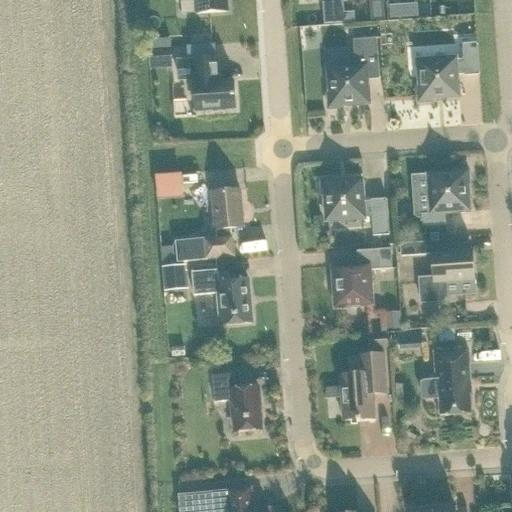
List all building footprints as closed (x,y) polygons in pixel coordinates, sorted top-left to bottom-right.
[(194,0),(195,16),(228,14),(226,0),(194,0)] [(390,19),(402,18),(401,5),(389,6),(390,19)] [(354,23),(353,13),(343,14),(344,24),(354,23)] [(343,14),(333,14),(334,25),(344,24),(343,14)] [(169,39),(159,40),(160,50),(170,49),(169,39)] [(367,81),(379,80),(376,39),(353,41),(354,66),(327,68),(329,94),(326,95),(327,110),(343,109),(342,106),(369,104),(367,81)] [(432,100),(459,98),(457,76),(464,75),(464,76),(479,75),(476,43),(462,44),(463,58),(417,62),(419,88),(416,88),(417,103),(432,102),(432,100)] [(171,52),(148,53),(149,59),(161,58),(161,70),(172,69),(171,52)] [(194,114),(236,111),(234,81),(219,82),(217,58),(175,61),(177,83),(192,82),(194,114)] [(444,214),(469,212),(467,186),(469,185),(468,170),(453,171),(453,174),(427,175),(430,214),(420,215),(421,227),(445,226),(444,214)] [(158,177),(159,200),(185,199),(184,175),(158,177)] [(323,196),(325,222),(364,219),(364,218),(371,217),(372,236),(388,235),(386,199),(370,201),(370,202),(363,203),(361,180),(335,182),(335,180),(320,181),(321,196),(323,196)] [(206,259),(234,257),(232,238),(231,238),(230,229),(243,228),(239,190),(211,193),(215,230),(216,239),(204,240),(206,259)] [(400,245),(400,257),(425,255),(424,243),(400,245)] [(175,267),(173,247),(160,248),(161,268),(175,267)] [(369,271),(381,270),(392,269),(391,249),(356,252),(357,266),(331,267),(334,308),(372,305),(369,271)] [(433,278),(419,279),(419,285),(420,303),(441,302),(446,297),(446,296),(445,283),(473,281),(471,252),(431,255),(433,278)] [(186,272),(185,272),(185,266),(161,268),(164,292),(188,290),(186,272)] [(220,326),(252,323),(248,280),(218,282),(217,270),(191,273),(193,296),(217,294),(220,326)] [(474,294),(473,281),(445,283),(446,296),(474,294)] [(401,330),(400,313),(385,313),(386,330),(401,330)] [(424,349),(423,330),(401,332),(402,350),(424,349)] [(439,343),(454,342),(453,331),(438,332),(439,343)] [(387,349),(386,333),(367,335),(368,350),(387,349)] [(468,385),(470,385),(467,350),(433,353),(435,381),(424,381),(420,384),(421,400),(425,401),(437,400),(438,400),(439,416),(470,414),(468,385)] [(373,395),(387,394),(384,355),(358,357),(360,375),(339,377),(342,421),(356,420),(356,422),(375,421),(373,395)] [(262,430),(258,387),(241,388),(239,373),(212,375),(214,403),(231,401),(234,433),(262,430)] [(253,511),(251,489),(178,495),(179,511),(253,511)]
